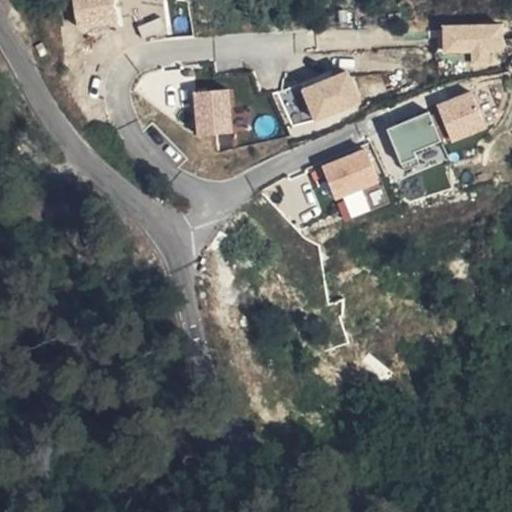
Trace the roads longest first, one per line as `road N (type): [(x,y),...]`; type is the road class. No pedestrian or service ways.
road 1 (tertiary): [(0,30),(54,123),(158,232),(177,269),(215,402),(243,441),(360,511)]
road 2 (track): [(225,201),(165,171),(127,127),(123,94),(133,68),(164,52),(308,43)]
road 3 (track): [(167,250),(194,238),(225,201),(290,159),(371,121)]
